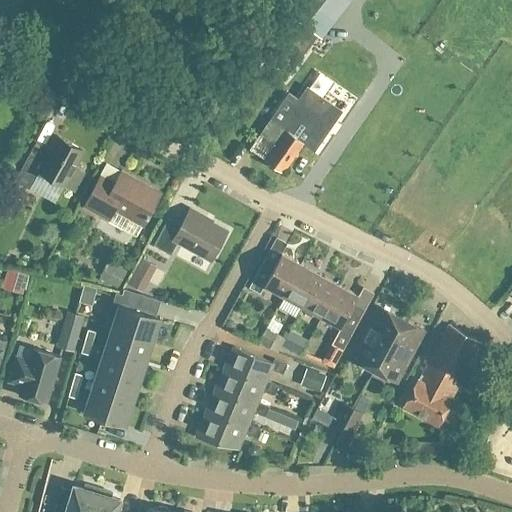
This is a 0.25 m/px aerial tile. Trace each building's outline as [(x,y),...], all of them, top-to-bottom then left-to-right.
[(167,29),(185,12),(174,0),(172,0),(152,20),(146,13),(138,21),(164,47),(175,37),(167,29)] [(296,65),(343,3),(340,0),(300,0),(267,43),(296,65)] [(343,71),(333,96),(351,103),(361,78),(343,71)] [(316,149),(342,109),(307,85),(282,123),(281,125),(304,140),(303,141),(305,142),(316,149)] [(284,174),(305,142),(303,141),(304,140),(281,125),(282,123),(270,115),(247,149),(284,174)] [(114,133),(103,153),(118,162),(130,142),(114,133)] [(75,167),(85,149),(58,135),(44,160),(29,153),(15,180),(30,188),(39,170),(74,189),(84,172),(75,167)] [(144,225),(162,192),(121,170),(115,182),(101,174),(84,205),(109,218),(115,209),(144,225)] [(9,187),(0,202),(13,210),(22,194),(9,187)] [(228,230),(206,218),(206,216),(190,207),(181,223),(169,216),(153,244),(171,254),(178,241),(212,260),(228,230)] [(283,294),(299,262),(282,252),(277,261),(266,255),(249,287),(260,293),(265,284),(283,294)] [(61,271),(65,260),(53,255),(48,266),(61,271)] [(142,291),(155,267),(140,259),(127,283),(142,291)] [(112,262),(102,279),(118,287),(127,270),(112,262)] [(303,305),(320,273),(299,262),(283,294),(303,305)] [(1,287),(23,294),(29,275),(7,268),(1,287)] [(322,316),(338,283),(320,273),(303,305),(322,316)] [(348,340),(365,309),(354,303),(359,294),(338,283),(322,316),(340,326),(336,334),(322,362),(334,367),(348,340)] [(153,339),(160,316),(137,309),(142,294),(124,288),(122,294),(115,291),(112,303),(120,306),(113,326),(153,339)] [(87,311),(100,313),(102,301),(88,299),(87,311)] [(375,369),(402,318),(380,306),(353,357),(375,369)] [(74,352),(84,317),(71,313),(61,348),(74,352)] [(397,381),(424,330),(402,318),(375,369),(397,381)] [(227,323),(226,327),(228,330),(231,331),(234,329),(235,325),(234,321),(230,320),(227,323)] [(452,397),(482,342),(450,324),(419,379),(418,378),(403,406),(439,426),(454,398),(452,397)] [(146,360),(153,339),(113,326),(106,347),(146,360)] [(286,337),(278,333),(266,327),(259,341),(278,352),(286,337)] [(93,343),(96,331),(88,329),(85,340),(93,343)] [(291,329),(286,338),(282,346),(300,355),(309,338),(291,329)] [(89,354),(93,343),(85,340),(81,352),(89,354)] [(266,380),(271,368),(283,373),(287,364),(274,358),(273,362),(234,346),(225,369),(276,390),(278,385),(266,380)] [(139,381),(146,360),(106,347),(99,369),(139,381)] [(47,402),(60,356),(34,348),(30,359),(17,355),(9,380),(23,384),(20,394),(47,402)] [(132,403),(139,381),(99,369),(92,390),(132,403)] [(257,401),(262,389),(274,394),(276,390),(225,369),(215,391),(267,413),(269,406),(257,401)] [(314,370),(308,387),(320,391),(326,374),(314,370)] [(80,386),(83,374),(76,372),(72,384),(80,386)] [(76,397),(80,386),(72,384),(68,395),(76,397)] [(124,425),(132,403),(92,390),(85,412),(124,425)] [(249,422),(254,411),(265,415),(267,413),(215,391),(206,414),(257,435),(260,427),(249,422)] [(323,395),(317,408),(329,413),(335,400),(323,395)] [(353,430),(363,413),(368,402),(359,397),(353,408),(345,426),(336,443),(346,449),(356,431),(353,430)] [(345,426),(353,408),(345,403),(335,421),(345,426)] [(265,415),(265,417),(278,422),(281,413),(269,408),(267,413),(265,415)] [(238,448),(245,432),(257,437),(257,435),(206,414),(196,437),(238,448)] [(261,431),(258,439),(265,442),(268,434),(261,431)] [(418,441),(418,454),(437,454),(438,454),(438,452),(439,442),(418,441)] [(91,511),(99,487),(98,487),(98,488),(86,484),(85,488),(74,485),(68,506),(57,502),(53,511),(91,511)] [(116,511),(120,499),(110,496),(111,492),(99,488),(100,487),(99,487),(91,511),(116,511)]
